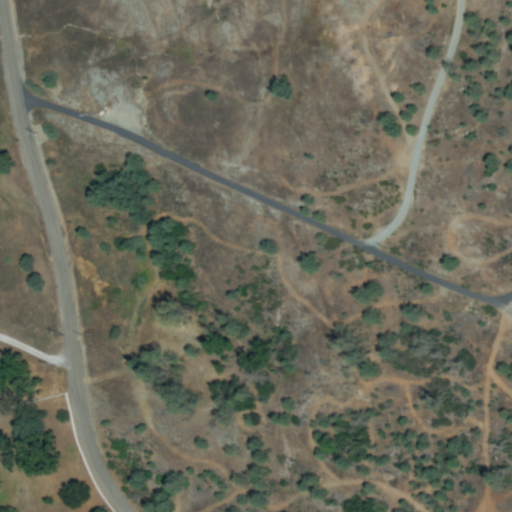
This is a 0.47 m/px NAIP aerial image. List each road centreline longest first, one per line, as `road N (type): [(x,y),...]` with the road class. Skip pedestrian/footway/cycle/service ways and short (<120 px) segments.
road 1 (residential): [(18,92),(138,137),(511,313)]
road 2 (tertiary): [(122,511),(91,450),(4,0)]
